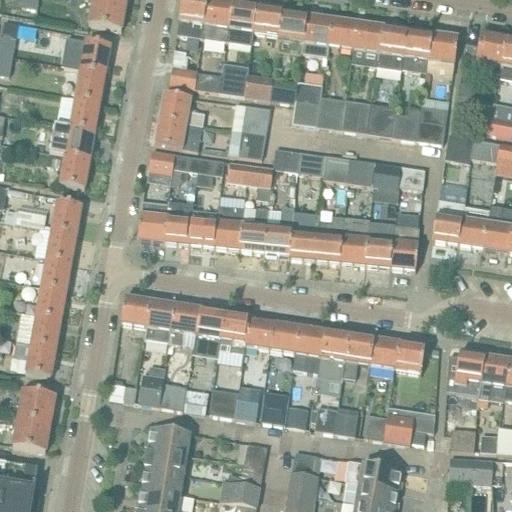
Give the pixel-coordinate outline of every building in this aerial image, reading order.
[(37,2),(27,0),(22,0),(20,10),(35,13),(37,2)] [(121,34),(126,6),(93,0),(88,28),(121,34)] [(181,0),(176,38),(202,42),(204,30),(205,30),(209,2),(195,0),(181,0)] [(204,30),(202,42),(226,45),(228,33),(229,33),(233,5),(209,2),(205,30),(204,30)] [(259,9),(233,5),(229,33),(228,33),(226,45),(251,49),(252,37),(255,37),(259,9)] [(284,12),(259,9),(255,37),(280,40),(283,17),(284,12)] [(279,44),(277,57),(301,61),(302,57),(303,47),(304,47),(307,20),(283,17),(280,40),(279,44)] [(328,50),(332,24),(307,20),(304,47),(303,47),(302,57),(326,60),(328,50)] [(332,24),(328,50),(352,54),(351,67),(353,54),(354,54),(358,27),(332,24)] [(1,40),(0,45),(0,59),(12,61),(16,42),(12,42),(15,28),(4,26),(1,40)] [(353,54),(351,67),(375,71),(377,57),(379,58),(383,31),(358,27),(354,54),(353,54)] [(401,73),(403,61),(407,34),(383,31),(379,58),(377,57),(375,71),(401,74),(401,73)] [(427,64),(428,64),(432,38),(407,34),(403,61),(401,73),(425,76),(427,64)] [(475,64),(500,69),(506,41),(481,36),(475,64)] [(457,41),(432,38),(428,64),(453,68),(457,41)] [(511,42),(506,41),(500,69),(498,82),(511,84),(511,42)] [(86,45),(81,74),(105,78),(110,49),(86,45)] [(12,61),(0,59),(0,89),(7,90),(12,61)] [(218,96),(244,100),(247,78),(248,71),(236,69),(233,71),(233,75),(231,77),(222,76),(221,81),(218,96)] [(194,93),(196,78),(197,75),(172,71),(169,90),(194,94),(194,93)] [(100,107),(105,78),(81,74),(81,75),(66,72),(61,100),(76,102),(100,107)] [(196,78),(194,93),(218,96),(221,81),(196,78)] [(273,82),(247,78),(244,100),(269,104),(272,89),(273,82)] [(272,89),(269,104),(294,108),(297,86),(273,82),(272,89)] [(316,132),(321,101),(322,89),(297,86),(294,108),(291,128),(316,132)] [(459,112),(473,114),(476,89),(463,88),(459,112)] [(186,128),(202,130),(205,118),(189,115),(191,102),(163,97),(159,123),(186,128)] [(316,132),(341,136),(346,105),(321,101),(316,132)] [(422,101),(420,113),(416,146),(442,150),(449,104),(422,101)] [(100,107),(76,102),(70,131),(94,135),(100,107)] [(371,108),(346,105),(341,136),(367,139),(371,108)] [(371,108),(367,139),(390,142),(394,111),(371,108)] [(246,109),(243,135),(266,139),(270,113),(246,109)] [(394,111),(390,142),(416,146),(420,113),(407,111),(406,119),(396,118),(396,112),(394,111)] [(488,139),(491,122),(478,119),(475,136),(488,139)] [(501,123),(491,122),(488,139),(511,142),(511,136),(511,126),(501,125),(501,123)] [(186,128),(159,123),(154,148),(197,156),(199,143),(202,130),(186,128)] [(94,135),(70,131),(55,128),(49,157),(89,164),(94,135)] [(227,158),(239,160),(243,135),(231,133),(227,158)] [(266,139),(243,135),(239,160),(262,163),(266,139)] [(469,168),(470,162),(472,143),(449,138),(445,163),(469,168)] [(472,143),(470,162),(497,166),(497,165),(499,148),(472,143)] [(511,167),(511,149),(499,147),(499,148),(497,165),(511,167)] [(273,174),(297,177),(299,157),(275,154),(272,173),(273,174)] [(171,180),(172,174),(174,159),(151,156),(148,177),(171,180)] [(84,193),(89,164),(49,157),(47,170),(63,172),(60,189),(84,193)] [(310,158),(299,157),(297,177),(308,178),(310,158)] [(308,178),(323,180),(325,160),(310,158),(308,178)] [(172,174),(195,177),(198,163),(174,159),(172,174)] [(349,163),(325,160),(323,180),(322,184),(347,187),(349,163)] [(198,163),(195,177),(197,178),(213,180),(215,181),(217,166),(198,163)] [(372,190),(373,187),(375,166),(349,163),(347,187),(372,190)] [(375,166),(373,187),(384,188),(387,168),(375,166)] [(257,190),(260,171),(230,167),(227,186),(257,190)] [(260,171),(257,190),(255,203),(268,205),(270,192),(273,174),(272,173),(260,171)] [(398,191),(422,193),(424,174),(401,171),(398,191)] [(462,222),(464,211),(464,208),(438,204),(432,246),(458,250),(462,222)] [(56,205),(51,233),(76,238),(81,209),(56,205)] [(163,248),(188,251),(190,224),(192,224),(193,214),(192,214),(192,209),(167,206),(167,209),(163,248)] [(137,246),(163,248),(167,209),(156,207),(155,219),(140,218),(137,246)] [(188,251),(214,253),(217,226),(218,226),(220,210),(218,210),(217,217),(193,214),(192,224),(190,224),(188,251)] [(214,253),(240,256),(242,228),(243,212),(220,210),(218,226),(217,226),(214,253)] [(511,213),(490,210),(489,215),(487,226),(482,254),(508,258),(511,230),(511,229),(511,213)] [(264,258),(288,260),(291,237),(293,216),(293,212),(280,211),(279,215),(270,214),(268,231),(267,231),(264,258)] [(489,215),(464,211),(462,222),(458,250),(482,254),(487,226),(489,215)] [(18,212),(17,218),(16,227),(43,232),(46,217),(18,212)] [(242,228),(240,256),(264,258),(267,231),(268,231),(270,214),(257,213),(255,230),(242,228)] [(4,225),(16,227),(17,218),(5,216),(4,225)] [(291,237),(288,260),(288,264),(313,266),(316,240),(317,240),(319,226),(319,218),(293,216),(291,237)] [(331,227),(319,226),(317,240),(316,240),(313,266),(338,269),(341,242),(342,242),(344,222),(332,221),(331,227)] [(369,224),(344,222),(342,242),(341,242),(338,269),(363,271),(366,244),(369,224)] [(366,244),(363,271),(390,274),(392,247),(393,247),(395,230),(368,228),(366,244)] [(392,247),(390,274),(415,276),(419,233),(395,230),(393,247),(392,247)] [(51,233),(46,263),(71,267),(76,238),(51,233)] [(43,277),(41,291),(66,295),(71,267),(46,263),(11,256),(9,271),(43,277)] [(61,324),(66,295),(41,291),(36,319),(61,324)] [(120,328),(146,332),(147,332),(151,304),(125,300),(120,328)] [(170,336),(172,336),(176,308),(151,304),(147,332),(146,332),(144,343),(169,347),(170,336)] [(201,312),(176,308),(172,336),(197,340),(201,312)] [(226,316),(201,312),(197,340),(220,343),(221,344),(226,316)] [(221,344),(220,343),(219,354),(244,358),(245,352),(250,323),(251,319),(226,316),(221,344)] [(36,319),(31,348),(55,353),(61,324),(36,319)] [(276,327),(250,323),(245,352),(271,356),(276,327)] [(271,356),(294,359),(295,359),(299,330),(276,327),(271,356)] [(316,382),(317,382),(325,334),(299,330),(295,359),(294,359),(292,374),(317,378),(316,382)] [(325,334),(317,382),(342,386),(343,383),(350,338),(325,334)] [(375,342),(350,338),(343,383),(355,385),(358,368),(371,370),(375,342)] [(399,346),(375,342),(371,370),(395,374),(399,346)] [(395,374),(393,386),(419,389),(420,381),(437,384),(438,360),(424,357),(424,356),(425,350),(399,346),(395,374)] [(50,382),(55,353),(31,348),(30,353),(15,350),(13,361),(28,364),(25,377),(50,382)] [(448,377),(446,396),(454,397),(478,401),(479,387),(481,387),(485,359),(460,355),(459,360),(450,359),(448,377)] [(510,363),(485,359),(481,387),(479,387),(478,401),(479,401),(477,409),(488,411),(492,389),(506,391),(510,363)] [(159,411),(163,381),(142,378),(138,408),(159,411)] [(108,403),(134,407),(136,391),(121,389),(122,383),(112,382),(108,403)] [(186,393),(185,399),(183,415),(204,418),(208,396),(186,393)] [(23,394),(18,422),(50,428),(55,400),(23,394)] [(213,394),(209,419),(235,423),(239,398),(213,394)] [(173,413),(183,415),(185,399),(175,397),(173,413)] [(264,398),(260,427),(261,427),(269,428),(273,428),(283,430),(284,430),(286,412),(288,402),(264,398)] [(238,406),(235,423),(255,426),(256,418),(258,404),(239,401),(238,406)] [(338,410),(337,414),(333,438),(354,441),(358,419),(349,418),(350,412),(338,410)] [(314,435),(333,438),(337,414),(317,411),(314,435)] [(286,412),(284,430),(303,433),(306,415),(286,412)] [(363,442),(383,445),(387,422),(366,419),(363,442)] [(409,449),(412,433),(413,423),(387,419),(387,422),(383,445),(409,449)] [(50,428),(18,422),(13,450),(45,456),(50,428)] [(148,452),(186,459),(190,438),(151,432),(148,452)] [(475,436),(471,436),(451,434),(450,455),(473,457),(475,436)] [(423,450),(425,438),(413,436),(412,448),(423,450)] [(496,457),(497,441),(497,440),(481,439),(480,456),(496,457)] [(511,442),(497,442),(496,457),(511,457),(511,442)] [(236,466),(243,467),(263,470),(267,451),(247,448),(247,449),(239,447),(236,466)] [(186,459),(148,452),(144,471),(183,478),(186,459)] [(295,457),(291,476),(318,481),(321,461),(295,457)] [(471,464),(470,463),(450,462),(449,478),(470,479),(471,464)] [(491,489),(491,480),(492,464),(472,463),(471,488),(491,489)] [(502,464),(492,464),(491,480),(502,480),(502,464)] [(346,486),(397,495),(401,474),(350,465),(346,486)] [(0,511),(37,511),(40,498),(34,497),(34,490),(37,472),(17,469),(0,466),(0,511)] [(263,470),(243,467),(240,487),(260,491),(263,470)] [(183,478),(144,471),(141,491),(180,498),(183,478)] [(319,481),(318,481),(291,476),(288,497),(316,502),(319,481)] [(260,491),(240,487),(222,484),(219,505),(236,508),(256,511),(260,491)] [(346,486),(343,507),(369,511),(394,511),(397,495),(346,486)] [(177,511),(180,498),(141,491),(138,511),(141,511),(177,511)] [(288,497),(284,511),(314,511),(316,502),(288,497)]
